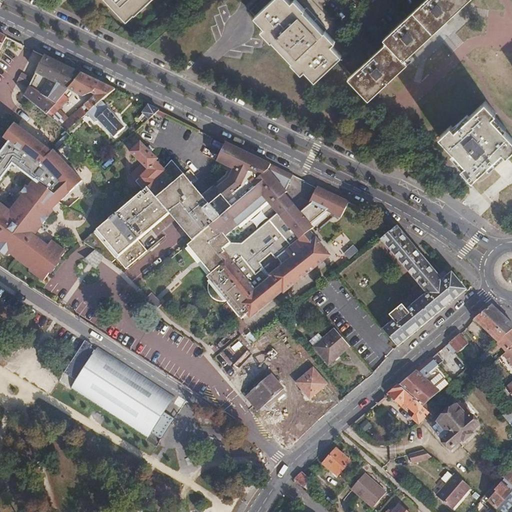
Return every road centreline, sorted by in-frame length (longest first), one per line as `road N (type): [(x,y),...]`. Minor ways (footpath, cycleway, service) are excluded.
road 1 (primary): [(504,247),(5,0)]
road 2 (primary): [(0,13),(401,206),(487,271)]
road 3 (residential): [(0,273),(292,462)]
road 4 (residential): [(493,289),(332,426)]
road 5 (residential): [(332,426),(430,511)]
